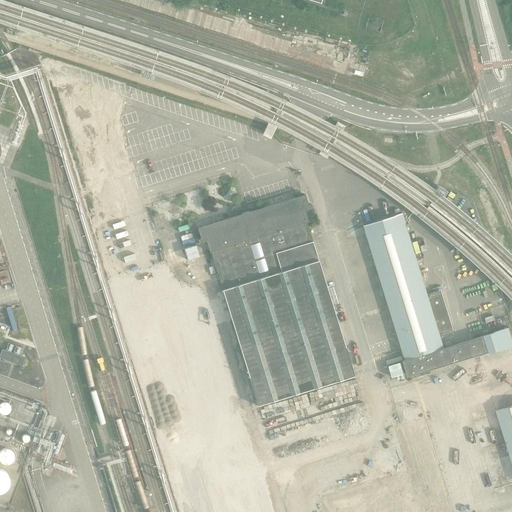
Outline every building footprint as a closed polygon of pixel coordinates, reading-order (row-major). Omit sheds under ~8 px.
[(116,196),(90,97),(65,104),(91,203),(116,196)] [(256,210),(255,211),(249,214),(250,215),(242,217),(241,215),(240,209),(239,207),(237,206),(236,206),(234,206),(232,207),(231,208),(230,210),(231,212),(232,217),(197,228),(200,238),(197,239),(199,244),(206,241),(209,252),(211,252),(217,274),(218,273),(219,279),(222,290),(258,405),(354,376),(318,259),(306,222),(308,221),(305,211),(312,209),(311,204),(308,205),(305,195),(255,210),(256,210)] [(364,226),(366,232),(405,360),(444,348),(440,335),(454,330),(442,290),(428,294),(403,214),(364,226)] [(199,250),(187,253),(195,281),(206,278),(199,250)] [(511,341),(508,329),(484,336),(489,352),(479,355),(503,434),(511,462),(511,341)] [(444,348),(405,360),(403,361),(408,377),(479,355),(489,352),(484,336),(444,348)] [(3,348),(0,355),(0,357),(22,365),(25,356),(3,348)] [(186,350),(150,361),(173,434),(208,423),(186,350)] [(10,410),(10,408),(10,406),(9,404),(7,403),(5,402),(3,403),(1,404),(0,405),(0,410),(0,411),(1,412),(3,413),(5,413),(7,413),(9,412),(10,410)] [(31,437),(31,436),(31,434),(30,433),(29,432),(27,432),(25,432),(24,433),(23,434),(23,436),(23,437),(24,439),(25,440),(27,440),(28,440),(30,439),(31,438),(31,437)] [(14,450),(1,447),(0,451),(0,459),(12,462),(14,450)] [(455,447),(441,449),(444,460),(458,458),(455,447)] [(10,479),(10,478),(9,475),(9,473),(7,471),(6,469),(3,467),(1,466),(0,465),(0,490),(1,490),(3,490),(5,488),(7,486),(8,484),(9,482),(10,479)] [(455,469),(457,481),(472,478),(469,466),(455,469)]
